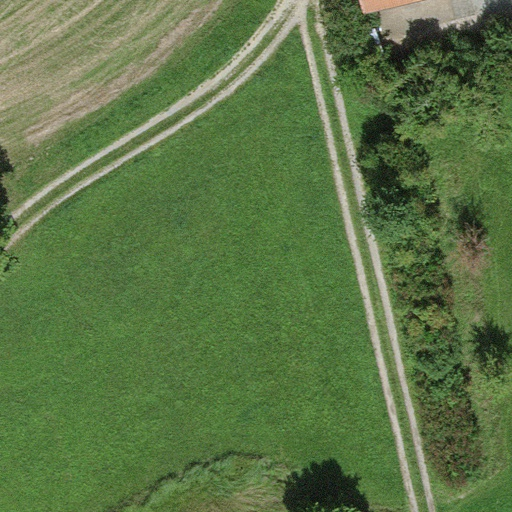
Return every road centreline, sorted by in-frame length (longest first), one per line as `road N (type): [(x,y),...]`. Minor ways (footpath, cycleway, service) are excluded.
road 1 (track): [(419,511),(309,0)]
road 2 (track): [(0,241),(240,73),(303,0)]
